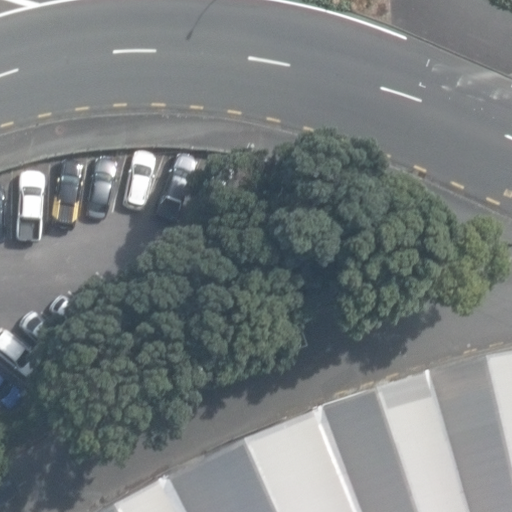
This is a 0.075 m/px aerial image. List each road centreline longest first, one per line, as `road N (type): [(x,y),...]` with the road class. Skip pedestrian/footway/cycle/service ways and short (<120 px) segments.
road 1 (primary): [(0,70),(122,49),(249,60),(435,109),(511,139)]
road 2 (unknown): [(0,278),(20,268),(171,256),(269,278),(363,366)]
